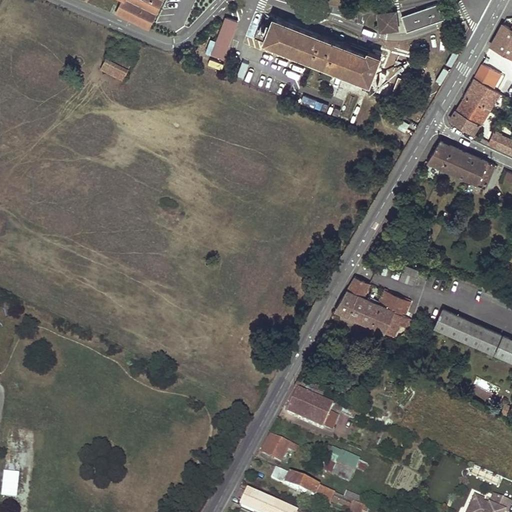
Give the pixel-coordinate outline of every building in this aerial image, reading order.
[(121,0),(115,13),(148,29),(161,0),(143,0),(141,6),(130,0),(121,0)] [(407,32),(445,18),(443,10),(440,10),(438,3),(426,7),(426,8),(401,17),(407,32)] [(395,12),(379,14),(381,31),(397,28),(395,12)] [(238,21),(226,16),(213,52),(225,57),(238,21)] [(264,42),(311,60),(370,84),(381,56),(368,50),(367,53),(274,17),(268,32),(264,42)] [(511,28),(503,23),(491,45),(511,57),(511,28)] [(110,51),(101,69),(123,79),(131,62),(110,51)] [(211,57),(209,63),(220,67),(222,62),(211,57)] [(488,86),(496,71),(482,63),(474,78),(488,86)] [(399,77),(394,91),(406,95),(408,91),(405,90),(409,80),(399,77)] [(489,109),(499,92),(488,86),(474,78),(465,94),(489,109)] [(475,133),(489,109),(465,94),(465,95),(466,96),(461,105),(458,110),(457,109),(451,119),(475,133)] [(404,103),(398,113),(405,117),(411,107),(404,103)] [(409,123),(402,119),(398,126),(405,130),(409,123)] [(511,152),(511,139),(502,135),(502,134),(495,130),(489,143),(511,152)] [(428,161),(486,187),(495,164),(440,140),(428,161)] [(414,285),(420,270),(405,265),(400,279),(414,285)] [(370,283),(355,277),(347,289),(335,309),(395,336),(400,324),(407,328),(411,319),(401,314),(402,312),(406,314),(411,302),(384,290),(378,303),(373,301),(375,298),(371,296),(369,299),(363,297),(370,283)] [(493,353),(502,334),(443,308),(435,327),(493,353)] [(321,336),(327,339),(332,329),(326,326),(321,336)] [(511,360),(511,338),(504,335),(496,353),(511,360)] [(297,389),(287,411),(323,428),(323,426),(330,412),(330,411),(333,405),(297,389)] [(353,411),(343,407),(341,412),(351,417),(353,411)] [(330,412),(323,426),(332,430),(339,416),(330,412)] [(298,447),(271,435),(262,452),(281,462),(288,450),(294,453),(295,453),(298,447)] [(354,472),(356,467),(364,470),(367,464),(323,445),(318,456),(328,460),(354,472)] [(288,450),(281,462),(287,465),(294,453),(288,450)] [(324,469),(350,481),(354,472),(328,460),(324,469)] [(349,511),(362,511),(364,507),(351,501),(345,498),(343,497),(276,468),(271,478),(330,504),(334,496),(351,505),(348,511),(349,511)] [(295,511),(247,491),(241,506),(254,511),(295,511)] [(501,511),(502,511),(503,511),(507,511),(511,503),(493,495),(489,505),(482,502),(483,500),(474,496),(468,510),(472,511),(501,511)]
